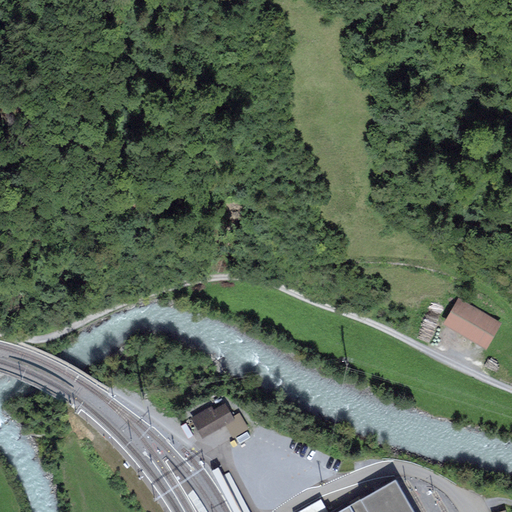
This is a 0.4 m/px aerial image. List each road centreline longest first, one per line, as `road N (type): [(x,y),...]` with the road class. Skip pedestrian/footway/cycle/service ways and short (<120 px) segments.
road 1 (track): [(17,339),(46,339),(187,281),(262,280),(511,388)]
road 2 (unclassified): [(466,511),(446,484),(403,466),(364,473),(282,511)]
